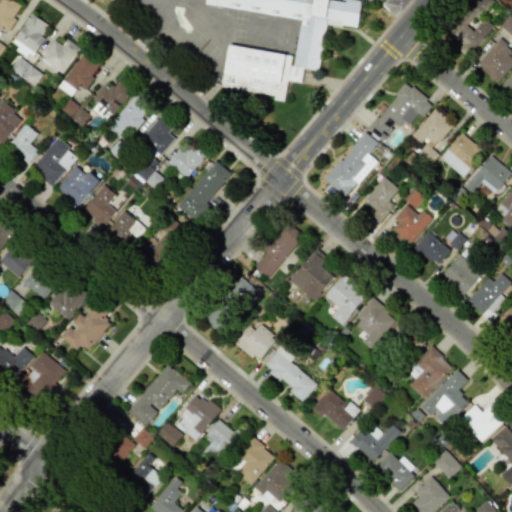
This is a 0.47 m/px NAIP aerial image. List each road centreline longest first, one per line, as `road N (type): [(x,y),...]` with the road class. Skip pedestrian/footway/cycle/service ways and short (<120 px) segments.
road 1 (residential): [(434,0),(44,462)]
road 2 (residential): [(69,0),(511,385)]
road 3 (residential): [(0,186),(376,511)]
road 4 (residential): [(402,39),(511,134)]
